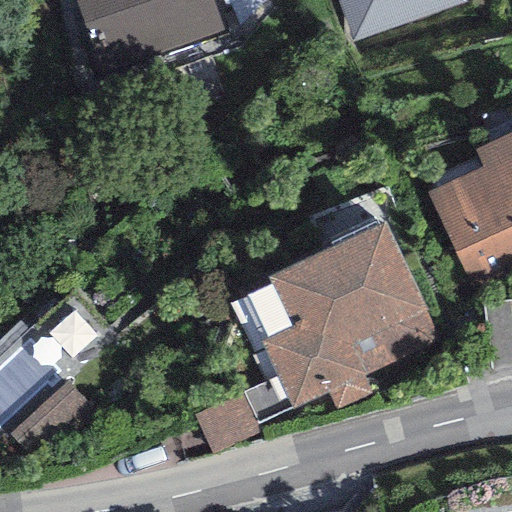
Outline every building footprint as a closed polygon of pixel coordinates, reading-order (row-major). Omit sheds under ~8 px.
[(212,0),(74,0),(100,73),(223,31),(212,0)] [(464,0),(336,0),(352,43),(466,3),(464,0)] [(511,135),(477,152),(484,167),(491,164),(511,209),(511,135)] [(484,167),(426,194),(476,299),(511,282),(511,209),(491,164),(484,167)] [(383,223),(267,278),(291,328),(260,343),(292,411),(328,393),(337,411),(369,395),(359,376),(438,339),(383,223)] [(241,394),(195,416),(214,455),(260,434),(241,394)]
